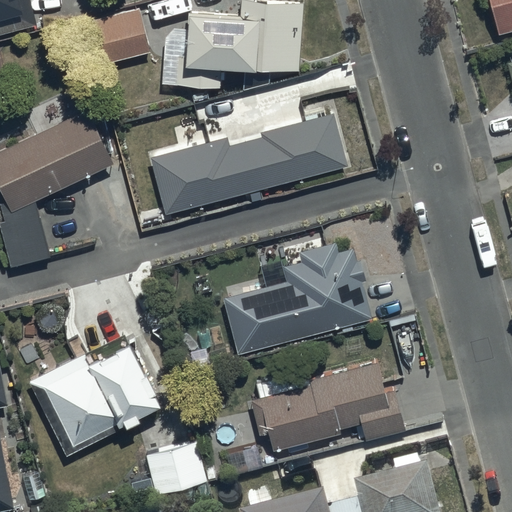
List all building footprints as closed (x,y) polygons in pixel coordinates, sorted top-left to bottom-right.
[(0,0),(0,25),(35,17),(31,0),(0,0)] [(148,43),(137,0),(136,0),(86,12),(97,55),(148,43)] [(297,62),(300,0),(238,0),(239,0),(228,0),(183,0),(184,20),(172,20),(163,30),(162,39),(150,38),(148,66),(161,67),(160,76),(219,80),(220,57),(297,62)] [(511,0),(490,0),(496,23),(511,19),(511,0)] [(112,153),(86,99),(0,140),(0,181),(11,203),(0,210),(0,232),(7,260),(49,249),(34,191),(112,153)] [(343,157),(330,107),(257,125),(258,129),(226,137),(224,130),(149,149),(163,203),(343,157)] [(284,273),(222,286),(234,345),(372,317),(363,274),(366,274),(361,251),(356,252),(354,240),(338,243),(336,234),(298,241),(300,251),(280,256),(284,273)] [(44,375),(42,377),(71,435),(122,410),(124,415),(138,408),(135,403),(158,392),(150,378),(154,376),(145,358),(141,360),(125,329),(85,349),(83,344),(39,366),(44,375)] [(0,499),(12,497),(0,433),(0,400),(9,399),(0,354),(0,499)] [(403,423),(394,384),(383,387),(375,354),(288,376),(278,369),(254,375),(257,389),(248,391),(256,427),(266,425),(271,442),(339,426),(338,421),(361,416),(365,432),(403,423)] [(195,433),(143,447),(154,487),(206,474),(195,433)] [(442,511),(429,462),(421,464),(418,453),(393,459),(395,468),(355,479),(364,511),(442,511)] [(250,508),(241,510),(241,511),(330,511),(325,487),(273,498),(270,485),(247,490),(250,508)]
